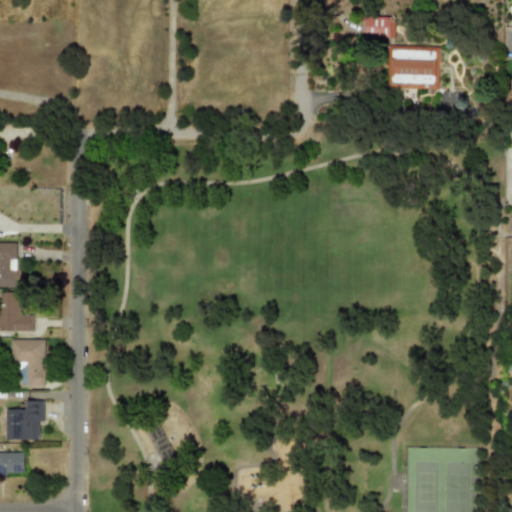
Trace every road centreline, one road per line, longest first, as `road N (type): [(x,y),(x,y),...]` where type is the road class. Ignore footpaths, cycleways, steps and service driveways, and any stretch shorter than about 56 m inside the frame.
road 1 (residential): [(81,511),(84,125)]
road 2 (residential): [(84,138),(301,140),(300,0)]
